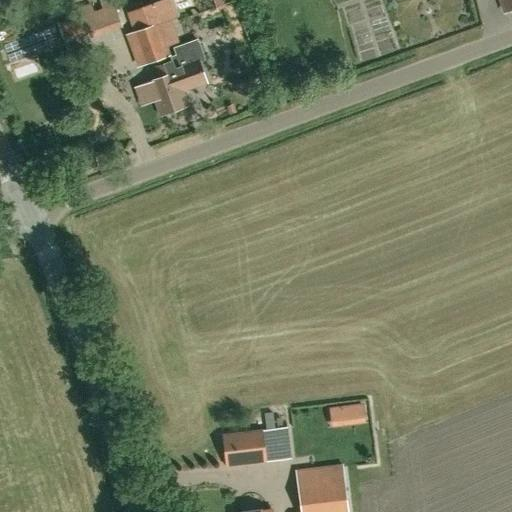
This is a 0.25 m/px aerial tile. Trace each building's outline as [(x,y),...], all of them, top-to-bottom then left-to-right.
[(172,0),(162,0),(130,11),(136,31),(147,63),(170,55),(167,45),(159,23),(171,19),(178,17),(172,0)] [(511,0),(501,0),(505,11),(511,8),(511,0)] [(369,15),(375,29),(389,23),(384,9),(369,15)] [(175,67),(183,90),(207,82),(199,59),(175,67)] [(188,104),(183,90),(175,67),(172,60),(155,66),(159,77),(149,81),(160,114),(188,104)] [(364,402),(331,406),(332,418),(365,414),(364,402)] [(262,429),(223,434),(227,466),(266,461),(263,432),(262,429)] [(296,470),(301,511),(350,511),(344,464),(296,470)]
